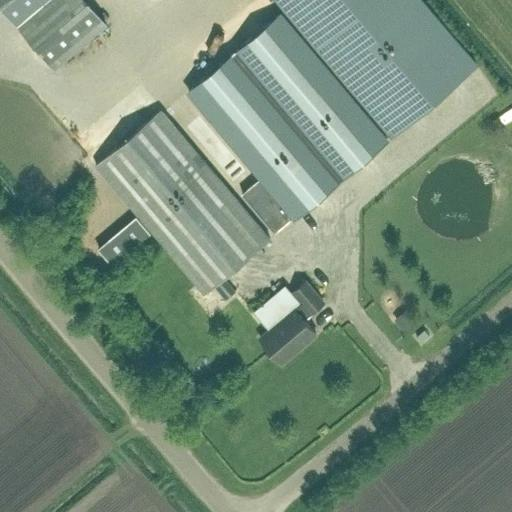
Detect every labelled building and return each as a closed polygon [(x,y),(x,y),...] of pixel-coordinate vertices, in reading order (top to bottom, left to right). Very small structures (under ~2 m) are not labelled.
[(54,66),(106,22),(87,0),(39,0),(16,20),(54,66)] [(476,63),(422,0),(278,0),(285,7),(392,134),(476,63)] [(242,191),(274,230),(293,214),(295,216),(387,138),(280,12),(188,90),(261,175),(242,191)] [(95,161),(204,290),(270,235),(161,106),(95,161)] [(193,284),(169,257),(160,264),(183,292),(193,284)] [(311,311),(323,301),(305,279),(293,290),(311,311)] [(294,307),(259,336),(281,362),(295,350),(294,349),(301,342),(302,343),(316,332),(294,307)]
